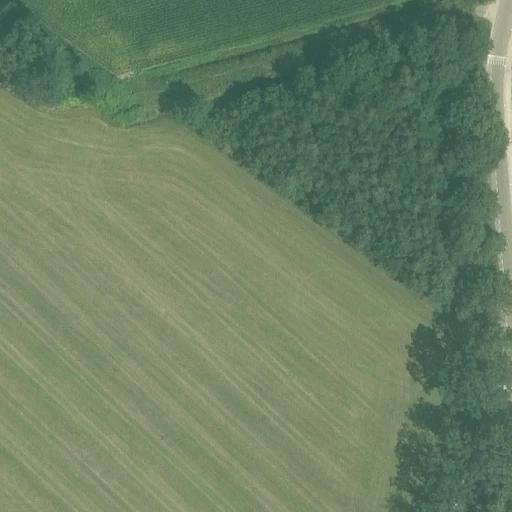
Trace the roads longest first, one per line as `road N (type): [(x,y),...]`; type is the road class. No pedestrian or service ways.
road 1 (unclassified): [(511,256),(497,90),(510,0)]
road 2 (track): [(511,342),(456,511)]
